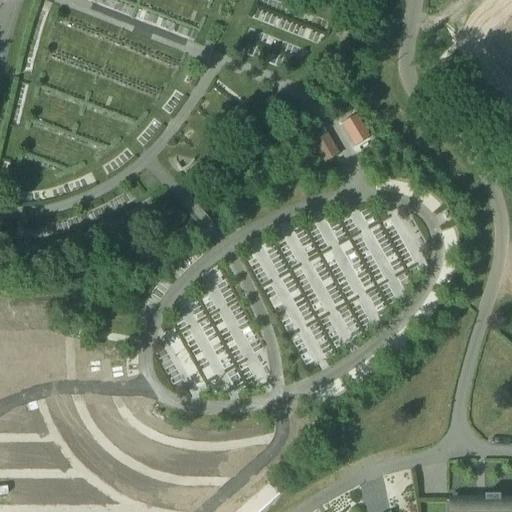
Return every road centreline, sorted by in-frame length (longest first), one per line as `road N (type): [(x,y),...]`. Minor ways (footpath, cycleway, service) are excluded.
road 1 (unclassified): [(413,0),(407,80),(491,173),(505,220),(502,265),(460,397),(460,453),(357,476),(299,511)]
road 2 (residential): [(508,0),(448,60),(511,125)]
